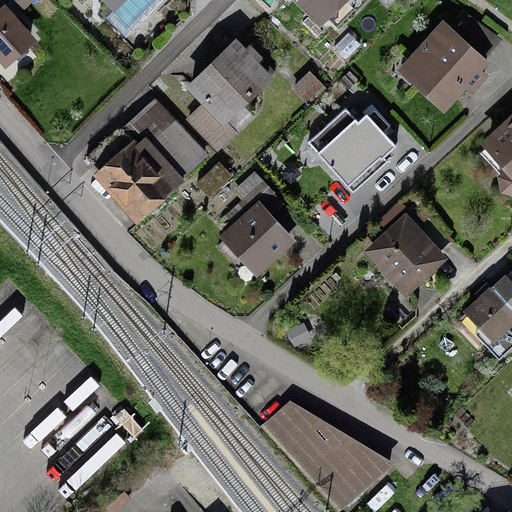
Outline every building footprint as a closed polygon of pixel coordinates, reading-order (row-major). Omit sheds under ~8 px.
[(17,0),(26,9),(35,0),(17,0)] [(128,0),(106,0),(118,11),(128,0)] [(308,0),(333,26),(354,7),(346,0),(308,0)] [(38,37),(8,6),(0,13),(0,56),(8,65),(38,37)] [(492,61),(444,20),(400,71),(448,112),(492,61)] [(276,76),(237,37),(187,85),(203,102),(185,119),(215,151),(235,132),(227,123),(276,76)] [(323,88),(308,71),(290,87),(305,104),(323,88)] [(157,97),(132,119),(182,173),(206,151),(157,97)] [(309,142),(354,191),(399,150),(367,115),(359,122),(347,108),(309,142)] [(511,122),(490,143),(509,164),(503,172),(506,187),(511,188),(511,122)] [(117,129),(87,156),(137,211),(166,184),(117,129)] [(217,166),(197,183),(209,197),(228,179),(217,166)] [(288,239),(259,209),(230,236),(259,267),(288,239)] [(408,213),(367,251),(408,296),(449,258),(408,213)] [(511,327),(511,279),(506,273),(466,310),(496,343),(511,327)] [(289,399),(260,424),(340,509),(392,463),(289,399)]
